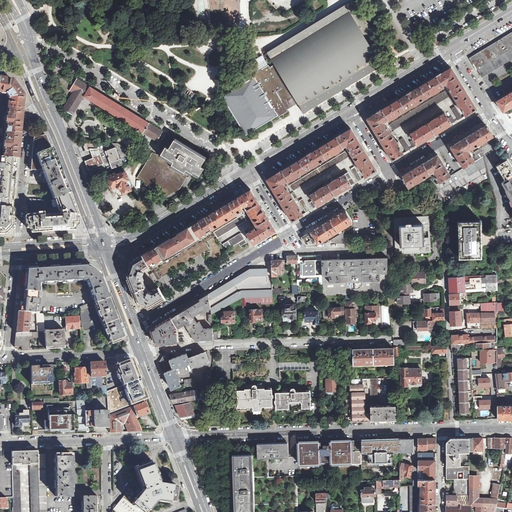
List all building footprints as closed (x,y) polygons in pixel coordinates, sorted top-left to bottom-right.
[(353,0),(267,52),(274,64),(270,67),(282,88),(281,89),(292,107),(298,103),(304,113),(304,112),(303,111),(304,110),(303,110),(304,109),(311,105),(312,106),(312,105),(320,100),(321,100),(320,99),(328,94),(329,95),(329,94),(337,89),(337,90),(338,90),(337,89),(340,87),(345,84),(346,85),(346,84),(348,83),(354,79),(354,80),(355,79),(363,74),(363,73),(371,68),(371,69),(372,69),(372,68),(379,64),(380,63),(380,64),(381,65),(382,65),(373,51),(373,49),(381,44),(366,21),(353,0)] [(511,47),(511,36),(511,34),(493,45),(500,55),(511,47)] [(500,55),(493,45),(491,46),(488,48),(494,59),(500,55)] [(511,47),(500,55),(494,59),(477,69),(482,77),(511,58),(511,47)] [(494,59),(488,48),(473,57),(472,61),(477,69),(494,59)] [(254,77),(222,96),(227,105),(225,106),(224,106),(229,114),(232,112),(246,135),(292,107),(281,89),(282,88),(270,67),(268,68),(267,66),(253,75),(254,77)] [(388,153),(392,160),(403,154),(398,145),(399,144),(398,141),(396,142),(385,124),(386,123),(385,121),(387,120),(388,121),(393,118),(394,118),(397,116),(414,105),(415,106),(418,103),(435,93),(438,91),(438,90),(444,87),(442,86),(445,84),(446,86),(447,86),(458,103),(457,104),(459,107),(460,107),(465,116),(476,109),(470,98),(458,78),(451,67),(428,81),(409,93),(390,104),(367,119),(374,131),(388,153)] [(7,108),(22,109),(23,96),(17,87),(12,81),(0,78),(0,92),(5,94),(8,98),(7,106),(4,105),(4,103),(1,105),(1,107),(7,108)] [(63,109),(73,115),(84,97),(130,125),(143,133),(157,141),(163,131),(149,123),(136,115),(90,87),(77,78),(73,84),(69,90),(73,93),(63,109)] [(445,91),(389,124),(393,130),(449,96),(445,91)] [(511,91),(508,94),(507,93),(506,94),(504,95),(505,96),(496,101),(502,110),(506,108),(507,109),(511,105),(511,91)] [(458,120),(462,118),(455,106),(451,108),(458,120)] [(5,123),(6,123),(5,133),(20,134),(20,131),(22,109),(7,108),(7,118),(6,118),(5,123)] [(413,139),(417,145),(431,136),(451,124),(448,119),(444,113),(435,119),(435,118),(431,121),(432,121),(423,126),(422,126),(419,128),(419,129),(410,134),(413,139)] [(463,168),(474,161),(467,150),(470,148),(471,149),(480,144),(485,142),(484,141),(493,136),(486,125),(475,132),(450,147),(463,168)] [(365,177),(376,170),(371,161),(357,138),(351,128),(328,142),(310,153),(289,166),(267,179),(272,189),(279,200),(290,193),(283,182),(286,180),(287,182),(292,179),(297,177),(296,176),(314,165),(314,166),(318,163),(334,153),(334,154),(339,151),(339,150),(343,147),(343,146),(345,145),(346,147),(347,147),(358,164),(357,164),(360,168),(365,177)] [(20,134),(5,133),(4,143),(3,148),(4,148),(3,158),(17,159),(19,147),(20,134)] [(36,155),(51,148),(48,141),(45,134),(39,136),(33,136),(30,170),(38,171),(42,169),(36,155)] [(409,150),(410,149),(403,138),(399,140),(406,152),(409,150)] [(166,146),(161,154),(172,161),(174,162),(172,165),(185,173),(187,170),(193,174),(198,177),(204,168),(201,166),(205,159),(189,150),(173,140),(169,148),(166,146)] [(112,168),(123,164),(121,158),(120,159),(115,147),(105,151),(112,168)] [(55,199),(69,194),(59,170),(51,148),(36,155),(42,169),(54,199),(55,199)] [(96,149),(92,149),(95,158),(87,162),(90,170),(106,164),(100,149),(96,149)] [(477,159),(484,155),(482,152),(480,149),(473,152),(477,159)] [(349,156),(345,151),(341,154),(336,156),(289,185),(293,191),(349,156)] [(172,161),(161,154),(159,153),(158,156),(153,153),(143,169),(138,177),(144,181),(143,182),(167,197),(180,189),(189,176),(185,173),(172,165),(172,161)] [(412,170),(402,176),(409,187),(430,174),(430,173),(432,171),(439,182),(451,176),(438,154),(412,170)] [(429,188),(425,192),(428,192),(432,192),(433,192),(436,191),(437,192),(439,192),(440,193),(442,194),(447,204),(489,179),(487,175),(484,155),(477,159),(474,161),(463,168),(457,172),(451,176),(439,182),(436,184),(429,188)] [(0,207),(13,208),(15,184),(17,159),(3,158),(0,157),(0,207)] [(511,166),(507,159),(496,166),(504,180),(501,182),(504,185),(509,194),(511,203),(511,166)] [(355,166),(351,169),(358,181),(362,179),(355,166)] [(131,188),(129,184),(130,184),(124,167),(119,169),(120,171),(119,171),(118,170),(116,171),(116,172),(117,171),(118,172),(116,173),(117,174),(115,174),(115,173),(105,177),(110,189),(113,196),(116,198),(131,192),(130,189),(131,188)] [(351,177),(347,171),(343,173),(344,174),(347,179),(351,177)] [(351,186),(347,179),(344,174),(335,180),(335,179),(331,182),(327,185),(334,196),(340,192),(351,186)] [(425,182),(429,188),(436,184),(432,178),(425,182)] [(313,200),(317,206),(327,200),(334,196),(327,185),(323,187),(318,189),(319,190),(310,195),(312,199),(313,200)] [(213,231),(236,215),(235,214),(244,209),(243,206),(244,205),(258,228),(256,230),(255,228),(246,233),(251,243),(253,245),(266,237),(276,231),(251,189),(238,197),(216,210),(205,217),(213,231)] [(303,215),(298,206),(298,205),(295,201),(290,193),(279,200),(286,212),(292,221),(303,215)] [(73,228),(79,220),(74,207),(69,194),(55,199),(59,207),(61,212),(60,212),(61,215),(42,216),(42,213),(26,214),(25,224),(33,231),(42,231),(65,229),(73,228)] [(299,200),(306,213),(309,211),(310,210),(302,198),(299,200)] [(51,208),(59,207),(55,199),(54,199),(49,201),(41,200),(27,199),(27,206),(51,208)] [(0,233),(5,233),(7,230),(11,227),(11,226),(13,208),(0,207),(0,233)] [(337,232),(352,223),(352,220),(346,210),(337,216),(334,217),(322,225),(319,227),(310,232),(318,244),(337,232)] [(225,233),(246,220),(243,214),(237,217),(213,232),(214,232),(216,236),(217,238),(225,233)] [(396,254),(431,252),(430,224),(429,216),(395,217),(394,218),(396,254)] [(205,217),(182,233),(190,245),(213,231),(205,217)] [(480,222),(459,223),(460,257),(480,256),(480,245),(478,245),(478,242),(478,239),(479,239),(479,235),(480,235),(480,222)] [(198,255),(200,254),(208,249),(206,243),(207,241),(216,236),(214,232),(198,242),(170,259),(152,270),(153,272),(157,278),(162,276),(198,255)] [(223,243),(224,245),(225,247),(233,246),(239,243),(240,246),(241,246),(243,245),(247,242),(245,239),(241,232),(223,243)] [(306,244),(318,244),(310,232),(304,236),(302,237),(306,244)] [(334,243),(340,243),(344,243),(344,235),(344,234),(344,232),(339,235),(332,240),(334,243)] [(182,233),(162,244),(169,256),(190,245),(182,233)] [(162,244),(143,255),(150,266),(169,256),(162,244)] [(150,266),(143,255),(132,261),(127,275),(130,282),(134,292),(140,289),(139,288),(145,286),(141,278),(144,271),(143,269),(147,266),(148,268),(150,266)] [(388,293),(388,257),(374,258),(341,259),(322,260),(322,275),(323,295),(388,293)] [(272,260),(272,262),(272,268),(272,276),(273,276),(276,276),(276,275),(276,272),(283,272),(283,268),(281,268),(281,265),(283,265),(282,260),(277,260),(272,260)] [(311,260),(302,260),(302,275),(322,275),(322,260),(311,260)] [(23,303),(21,302),(20,311),(30,312),(36,313),(39,313),(39,311),(36,311),(36,305),(38,306),(40,288),(38,289),(39,284),(86,280),(95,303),(109,297),(100,274),(88,265),(77,265),(57,267),(37,268),(27,269),(26,270),(24,297),(23,303)] [(250,269),(208,294),(211,308),(211,314),(242,297),(251,297),(261,297),(273,296),(273,294),(273,289),(272,276),(272,268),(257,269),(250,269)] [(497,289),(497,270),(492,271),(492,275),(449,277),(449,284),(449,293),(460,292),(460,296),(464,295),(464,292),(497,289)] [(424,277),(424,274),(425,273),(424,271),(412,272),(413,284),(421,283),(420,277),(424,277)] [(413,284),(401,284),(401,295),(398,296),(398,304),(410,303),(410,292),(413,292),(413,287),(413,284)] [(134,292),(134,293),(137,301),(138,304),(150,308),(165,298),(158,287),(153,291),(152,293),(147,291),(145,287),(145,286),(139,288),(140,289),(134,292)] [(424,293),(425,301),(436,301),(436,295),(436,293),(424,293)] [(213,331),(212,328),(204,328),(199,321),(197,322),(193,316),(200,311),(202,313),(211,308),(208,294),(200,299),(184,309),(171,317),(177,328),(178,328),(184,324),(185,323),(196,340),(199,340),(199,341),(213,340),(213,331)] [(459,294),(449,295),(450,305),(460,304),(459,299),(459,294)] [(109,297),(95,303),(107,334),(108,334),(109,336),(108,337),(110,343),(125,338),(109,297)] [(242,297),(243,300),(243,303),(243,305),(247,305),(247,303),(251,303),(251,297),(242,297)] [(323,315),(329,315),(329,317),(334,317),(334,316),(337,316),(340,316),(340,313),(341,313),(340,307),(337,307),(336,306),(335,306),(335,307),(334,307),(334,306),(332,306),(331,304),(328,305),(328,301),(323,302),(323,315)] [(346,320),(349,320),(351,321),(356,321),(355,310),(354,310),(354,308),(353,308),(352,301),(346,301),(346,320)] [(495,302),(482,302),(483,312),(495,313),(495,302)] [(100,325),(92,303),(77,308),(85,330),(100,325)] [(366,304),(366,310),(365,310),(365,322),(371,322),(371,323),(372,323),(372,325),(378,324),(378,319),(378,316),(380,316),(379,306),(371,306),(371,303),(366,304)] [(285,304),(285,309),(282,309),(282,321),(287,321),(290,321),(290,317),(296,317),(296,304),(285,304)] [(250,308),(250,319),(256,319),(256,320),(258,320),(260,320),(261,324),(264,324),(263,309),(261,309),(261,307),(250,308)] [(222,311),(222,321),(223,324),(227,324),(227,325),(228,325),(230,326),(230,324),(234,323),(234,309),(230,309),(229,311),(222,311)] [(445,309),(441,309),(441,310),(441,313),(439,313),(439,311),(437,312),(437,313),(432,313),(433,320),(444,319),(444,313),(445,313),(445,309)] [(20,311),(17,311),(16,322),(16,333),(28,332),(28,328),(30,328),(30,326),(31,326),(31,323),(30,323),(30,321),(29,321),(30,312),(20,311)] [(305,311),(305,320),(305,323),(310,322),(310,324),(312,324),(313,324),(313,322),(318,322),(318,311),(305,311)] [(461,311),(460,311),(450,311),(451,325),(461,325),(461,319),(463,319),(462,315),(461,315),(461,311)] [(483,312),(468,313),(468,321),(467,321),(467,328),(494,328),(495,313),(483,312)] [(65,348),(64,329),(45,331),(44,314),(39,313),(36,313),(37,332),(28,332),(16,333),(15,337),(15,347),(22,347),(22,351),(30,350),(30,346),(29,339),(38,338),(39,345),(45,345),(46,349),(53,349),(65,348)] [(70,331),(75,331),(75,329),(80,328),(78,317),(65,317),(66,331),(70,331)] [(177,328),(171,317),(162,322),(156,326),(156,327),(152,330),(157,343),(161,343),(161,344),(174,343),(174,342),(178,341),(177,332),(175,332),(175,331),(173,331),(173,330),(177,328)] [(413,321),(414,330),(428,330),(428,331),(434,330),(434,327),(434,320),(433,321),(413,321)] [(497,342),(497,336),(468,337),(468,334),(465,334),(454,335),(455,338),(451,338),(452,344),(472,343),(474,343),(497,342)] [(353,365),(394,364),(394,356),(394,348),(385,348),(366,349),(353,349),(353,351),(353,358),(353,365)] [(505,356),(504,349),(497,350),(497,357),(505,356)] [(497,357),(497,350),(480,350),(481,363),(497,362),(497,358),(497,357)] [(171,389),(181,385),(178,378),(179,377),(177,373),(177,374),(175,368),(179,366),(180,367),(184,365),(183,364),(189,362),(191,367),(198,365),(199,366),(203,364),(203,363),(209,361),(205,351),(193,356),(188,358),(187,353),(179,356),(170,359),(168,355),(166,355),(164,355),(163,355),(160,360),(164,372),(165,372),(168,379),(168,381),(171,389)] [(279,355),(279,363),(319,361),(319,354),(279,355)] [(250,356),(248,356),(248,364),(267,363),(267,355),(250,356)] [(472,369),(472,358),(459,358),(459,362),(460,362),(461,365),(461,369),(472,369)] [(123,385),(140,379),(134,364),(133,365),(132,362),(128,361),(125,362),(124,361),(120,363),(116,364),(119,370),(117,371),(119,374),(117,375),(119,379),(120,379),(123,385)] [(98,362),(90,363),(91,372),(91,374),(91,377),(101,376),(106,376),(105,362),(98,362)] [(32,400),(53,399),(52,378),(57,378),(56,365),(30,366),(32,400)] [(75,366),(75,368),(75,371),(75,372),(74,372),(74,382),(87,381),(87,387),(92,387),(91,372),(88,372),(88,366),(86,366),(75,366)] [(401,366),(401,383),(408,383),(407,382),(410,382),(421,382),(421,367),(408,367),(408,366),(401,366)] [(212,370),(207,369),(204,371),(206,373),(203,376),(205,379),(202,381),(205,385),(202,387),(203,389),(201,390),(197,391),(198,398),(198,399),(204,397),(209,397),(209,384),(210,379),(211,379),(212,370)] [(280,370),(280,378),(306,377),(306,369),(280,370)] [(472,369),(461,369),(461,372),(461,376),(460,376),(460,380),(473,380),(472,369)] [(511,369),(502,370),(497,371),(497,393),(507,392),(507,386),(506,380),(510,380),(510,382),(511,382),(511,369)] [(233,379),(267,378),(267,370),(233,371),(233,379)] [(102,387),(101,376),(91,377),(92,387),(101,387),(102,387)] [(395,377),(387,377),(388,406),(380,406),(380,405),(378,405),(378,402),(377,378),(370,378),(370,388),(371,413),(371,421),(384,420),(396,420),(396,404),(395,390),(395,377)] [(182,387),(196,385),(197,385),(195,378),(184,380),(185,383),(181,384),(181,385),(182,387)] [(327,378),(327,393),(333,393),(339,393),(338,378),(327,378)] [(362,378),(363,384),(351,384),(351,392),(350,392),(350,397),(351,398),(351,399),(350,399),(350,405),(351,405),(352,407),(350,406),(350,411),(352,412),(352,421),(356,421),(361,421),(371,421),(371,413),(365,413),(364,413),(363,389),(365,388),(370,388),(370,378),(362,378)] [(147,399),(140,379),(123,385),(107,391),(107,395),(108,411),(108,414),(117,410),(128,406),(131,405),(144,400),(145,402),(146,402),(145,399),(147,399)] [(473,391),(473,380),(460,380),(460,384),(461,384),(462,387),(462,391),(473,391)] [(59,381),(60,395),(73,395),(72,384),(67,384),(67,383),(65,383),(65,381),(62,381),(59,381)] [(82,389),(87,387),(87,381),(74,382),(74,385),(77,385),(76,385),(75,385),(75,384),(82,384),(82,389)] [(238,406),(253,406),(254,410),(256,410),(258,410),(261,409),(261,406),(272,405),(272,389),(264,389),(264,388),(257,388),(257,386),(256,385),(254,385),(253,386),(251,384),(246,385),(245,386),(245,390),(238,390),(238,406)] [(292,408),(294,408),(295,409),(295,410),(296,410),(298,410),(299,409),(299,407),(311,407),(310,391),(295,392),(295,389),(294,388),(292,388),(291,389),(290,388),(284,388),(282,389),(282,392),(276,392),(277,408),(292,408)] [(174,403),(195,399),(194,390),(170,394),(174,403)] [(474,397),(473,391),(462,391),(462,395),(462,398),(461,398),(461,402),(469,402),(469,397),(474,397)] [(73,429),(77,429),(76,401),(44,402),(45,430),(60,429),(60,431),(74,431),(73,429)] [(88,401),(76,401),(77,429),(78,431),(86,431),(86,427),(103,426),(109,426),(108,414),(108,411),(103,412),(103,411),(89,412),(88,401)] [(145,402),(131,407),(134,413),(136,413),(138,417),(139,416),(141,415),(141,417),(151,413),(146,402),(145,402)] [(194,414),(190,402),(176,405),(179,412),(180,415),(181,417),(182,417),(194,414)] [(469,413),(469,402),(461,402),(461,406),(462,406),(463,410),(463,413),(469,413)] [(505,406),(497,406),(497,419),(511,418),(511,405),(509,406),(509,404),(505,404),(505,406)] [(110,416),(111,432),(120,432),(120,426),(128,422),(130,429),(128,430),(129,432),(141,431),(135,416),(137,416),(136,413),(134,413),(131,407),(129,408),(128,406),(117,410),(118,412),(110,416)] [(32,422),(32,415),(15,416),(15,425),(16,427),(24,426),(24,423),(32,422)] [(414,447),(414,438),(410,438),(400,439),(400,447),(400,452),(414,451),(414,447)] [(418,447),(418,449),(427,449),(427,448),(435,448),(435,438),(426,438),(418,438),(418,447)] [(446,466),(460,466),(460,457),(459,457),(459,452),(469,452),(469,450),(469,438),(458,438),(451,438),(450,439),(449,440),(446,443),(446,466)] [(469,438),(469,450),(473,450),(473,454),(483,454),(483,447),(483,438),(472,438),(471,438),(469,438)] [(488,438),(488,448),(506,448),(507,438),(498,438),(488,438)] [(374,440),(361,440),(361,464),(361,469),(400,467),(400,462),(400,452),(400,439),(374,440)] [(361,464),(361,440),(356,440),(351,440),(299,442),(300,464),(352,462),(352,464),(361,464)] [(257,458),(288,457),(288,453),(287,453),(287,443),(258,444),(258,454),(257,454),(257,458)] [(12,457),(12,464),(16,464),(21,464),(21,465),(29,465),(29,464),(30,464),(38,463),(37,455),(37,450),(36,449),(11,450),(12,457)] [(12,457),(11,450),(0,450),(0,497),(6,497),(13,497),(13,483),(12,464),(12,457)] [(46,511),(45,461),(45,454),(37,455),(38,463),(38,482),(39,511),(46,511)] [(55,496),(71,496),(71,454),(55,454),(55,496)] [(234,455),(236,511),(297,511),(297,488),(297,483),(300,483),(300,475),(253,477),(250,477),(249,454),(234,455)] [(142,488),(143,490),(133,503),(143,511),(146,511),(156,501),(159,500),(174,502),(175,495),(177,486),(161,483),(160,483),(159,484),(158,481),(158,480),(159,480),(156,470),(152,460),(133,467),(135,472),(142,488)] [(418,461),(418,467),(418,479),(435,479),(435,468),(435,461),(418,461)] [(400,479),(403,479),(403,475),(413,477),(413,485),(418,485),(418,484),(418,479),(418,467),(400,462),(400,479)] [(38,463),(30,464),(30,482),(38,482),(38,463)] [(469,478),(469,477),(469,466),(464,466),(460,466),(446,466),(446,473),(446,479),(454,479),(455,479),(469,478)] [(469,506),(492,506),(492,500),(493,500),(492,499),(493,498),(491,498),(477,498),(477,494),(479,494),(479,477),(469,477),(469,478),(469,506)] [(447,505),(469,506),(469,478),(455,479),(454,479),(454,494),(446,494),(446,503),(447,505)] [(435,492),(435,479),(418,479),(418,484),(420,484),(420,493),(421,503),(435,503),(435,492)] [(39,511),(38,482),(30,482),(31,511),(39,511)] [(418,511),(418,503),(418,493),(418,485),(413,485),(410,485),(409,511),(418,511)] [(363,502),(368,502),(368,504),(374,504),(373,496),(375,496),(375,489),(374,489),(374,486),(371,486),(371,487),(365,487),(365,489),(363,489),(363,502)] [(134,493),(129,489),(116,505),(115,504),(113,507),(118,511),(120,509),(124,511),(143,511),(133,503),(143,490),(142,488),(139,489),(138,488),(135,492),(134,493)] [(325,493),(316,493),(316,502),(325,502),(325,497),(325,493)] [(83,496),(82,511),(98,511),(98,496),(83,496)] [(435,511),(435,503),(421,503),(420,511),(435,511)]
